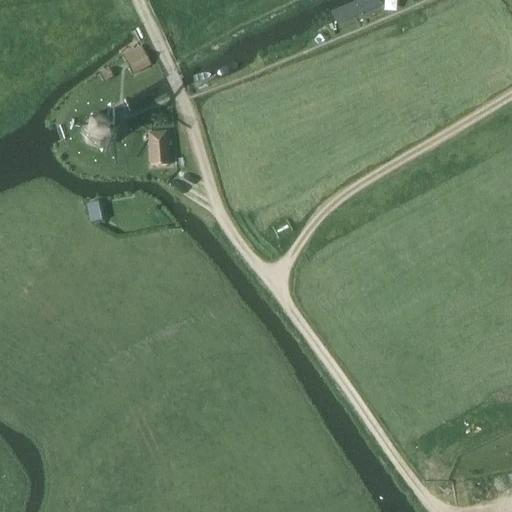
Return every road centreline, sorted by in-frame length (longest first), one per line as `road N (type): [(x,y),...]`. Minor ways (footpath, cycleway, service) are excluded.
road 1 (track): [(441,511),(214,204),(139,0)]
road 2 (track): [(511,93),(354,189),(320,218),(276,289)]
